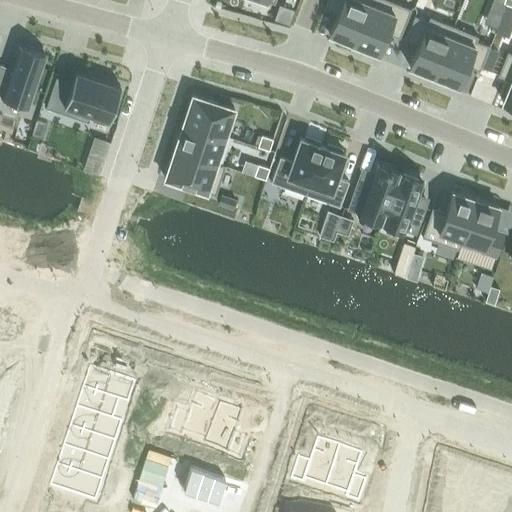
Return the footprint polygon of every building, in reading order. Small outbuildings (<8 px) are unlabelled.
[(327,0),(324,7),(337,12),(329,33),(353,43),(370,0),(327,0)] [(390,0),(370,0),(353,43),(378,53),(386,32),(399,37),(411,8),(390,0)] [(414,15),(404,39),(417,44),(409,66),(434,75),(454,25),(429,15),(428,20),(414,15)] [(454,25),(434,75),(458,85),(467,64),(480,69),(489,45),(476,39),(478,35),(454,25)] [(0,64),(0,93),(28,103),(45,54),(17,45),(10,68),(0,64)] [(490,69),(497,50),(489,47),(482,66),(490,69)] [(511,52),(507,51),(498,75),(511,80),(502,101),(511,104),(511,52)] [(56,76),(46,107),(88,121),(91,114),(109,120),(121,86),(75,70),(71,82),(56,76)] [(192,93),(183,121),(225,135),(234,107),(192,93)] [(183,121),(174,149),(216,163),(216,162),(225,135),(183,121)] [(261,135),(258,146),(269,150),(273,138),(261,135)] [(280,156),(271,182),(305,194),(323,145),(319,144),(320,140),(305,135),(304,139),(300,137),(292,161),(280,156)] [(323,145),(305,194),(340,206),(349,181),(337,176),(345,153),(341,152),(342,148),(328,143),(326,147),(323,145)] [(174,149),(164,177),(215,194),(225,165),(216,162),(216,163),(174,149)] [(92,154),(87,168),(97,172),(103,158),(92,154)] [(362,168),(347,205),(380,219),(400,171),(377,162),(373,173),(362,168)] [(258,164),(254,175),(266,179),(269,168),(258,164)] [(400,171),(380,219),(414,232),(426,201),(415,196),(422,179),(400,171)] [(432,207),(422,236),(459,248),(461,244),(460,244),(475,197),(452,189),(445,211),(432,207)] [(220,194),(218,202),(234,207),(236,199),(220,194)] [(459,248),(456,257),(491,269),(496,256),(504,231),(491,226),(498,205),(475,197),(460,244),(461,244),(459,248)] [(328,211),(319,234),(332,239),(336,227),(341,215),(328,211)] [(341,215),(336,227),(347,231),(351,219),(341,215)] [(404,242),(400,252),(411,256),(415,247),(404,242)] [(481,272),(476,287),(487,291),(489,284),(492,276),(481,272)] [(487,291),(484,300),(494,303),(499,287),(489,284),(487,291)] [(3,331),(0,339),(0,378),(9,381),(6,390),(19,395),(27,371),(15,367),(25,338),(23,338),(24,334),(9,329),(8,333),(3,331)] [(89,366),(83,386),(118,398),(126,378),(89,366)] [(83,386),(77,405),(113,417),(118,398),(83,386)] [(175,414),(167,438),(179,443),(182,435),(206,443),(219,403),(195,396),(186,418),(175,414)] [(219,403),(206,443),(230,452),(228,459),(240,463),(249,439),(236,434),(244,412),(219,403)] [(77,405),(69,424),(106,437),(113,417),(77,405)] [(69,424),(63,444),(100,456),(106,437),(69,424)] [(297,455),(289,479),(301,484),(304,476),(327,483),(339,444),(317,436),(309,459),(297,455)] [(63,444),(57,463),(93,475),(100,456),(63,444)] [(339,444),(327,483),(348,491),(347,499),(359,502),(366,479),(355,475),(363,452),(339,444)] [(57,463),(50,483),(86,497),(93,475),(57,463)] [(444,478),(432,511),(454,511),(463,485),(444,478)] [(463,485),(454,511),(475,511),(483,492),(463,485)] [(483,492),(475,511),(497,511),(502,498),(483,492)] [(511,511),(511,501),(502,498),(497,511),(511,511)]
